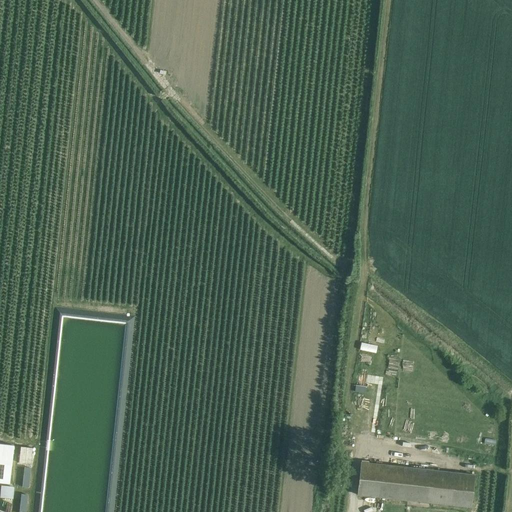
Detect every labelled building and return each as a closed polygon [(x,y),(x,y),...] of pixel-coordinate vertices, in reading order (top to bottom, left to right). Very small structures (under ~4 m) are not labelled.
[(0,444),(0,482),(9,484),(14,446),(0,444)] [(21,446),(19,463),(31,464),(33,448),(21,446)] [(474,506),(478,473),(368,459),(363,492),(474,506)] [(0,498),(12,500),(14,488),(0,486),(0,490),(0,498)] [(32,510),(36,492),(30,491),(26,509),(32,510)] [(25,511),(27,495),(21,494),(19,511),(25,511)]
